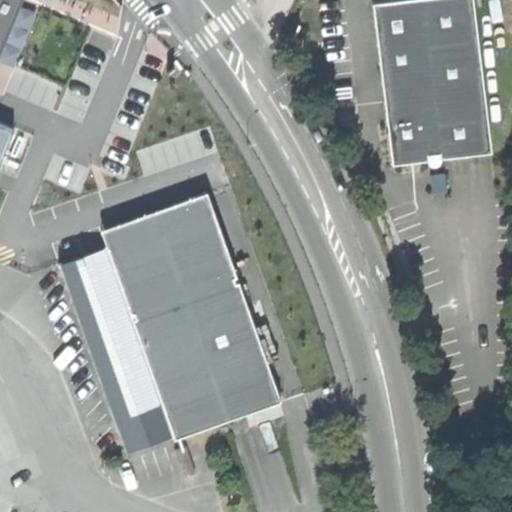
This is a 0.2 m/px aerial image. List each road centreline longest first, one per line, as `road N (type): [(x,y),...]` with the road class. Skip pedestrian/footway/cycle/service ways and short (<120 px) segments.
road 1 (unclassified): [(405,511),(372,331),(284,132)]
road 2 (unclassified): [(185,0),(197,42),(244,110),(284,132)]
road 3 (unclassified): [(284,132),(279,89),(216,0)]
